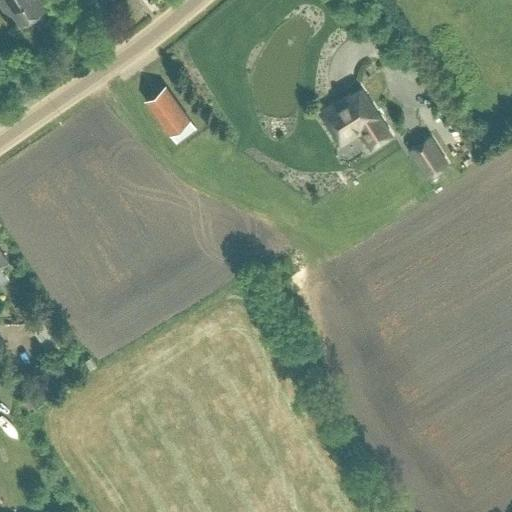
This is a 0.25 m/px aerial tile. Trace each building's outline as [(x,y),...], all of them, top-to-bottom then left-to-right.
[(40,0),(0,0),(0,1),(1,0),(3,0),(20,23),(44,5),(40,0)] [(165,84),(146,99),(177,139),(196,124),(165,84)] [(336,98),(318,109),(340,142),(361,129),(371,145),(390,133),(360,86),(338,100),(336,98)] [(407,148),(425,177),(449,162),(431,133),(407,148)] [(0,266),(9,260),(0,247),(0,266)] [(48,306),(27,320),(40,340),(60,326),(48,306)] [(43,380),(37,385),(41,390),(47,386),(43,380)]
